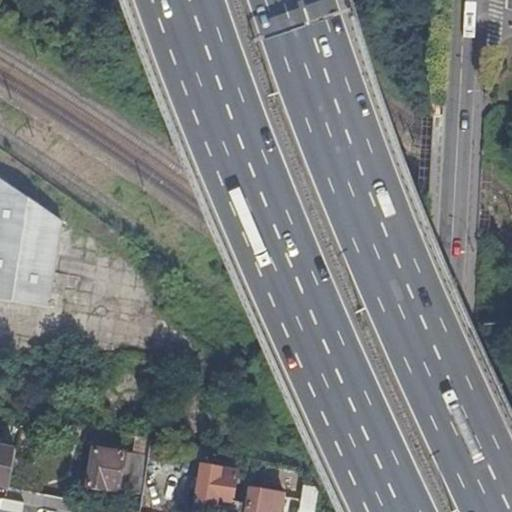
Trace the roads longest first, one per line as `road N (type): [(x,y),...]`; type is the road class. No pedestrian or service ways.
road 1 (motorway): [(180,0),(267,229),(392,511)]
road 2 (motorway): [(508,511),(387,242),(304,0)]
road 3 (primary): [(465,0),(425,511)]
